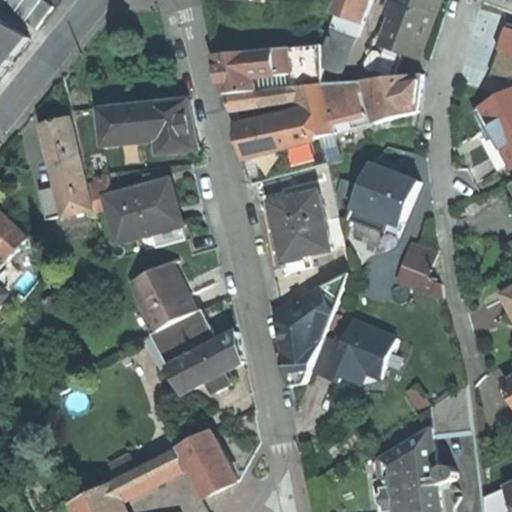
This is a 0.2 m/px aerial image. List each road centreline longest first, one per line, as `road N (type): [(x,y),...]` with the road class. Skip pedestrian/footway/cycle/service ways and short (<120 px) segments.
road 1 (residential): [(291,486),(187,0)]
road 2 (residential): [(466,0),(430,114),(475,376)]
road 3 (residential): [(95,0),(0,118)]
